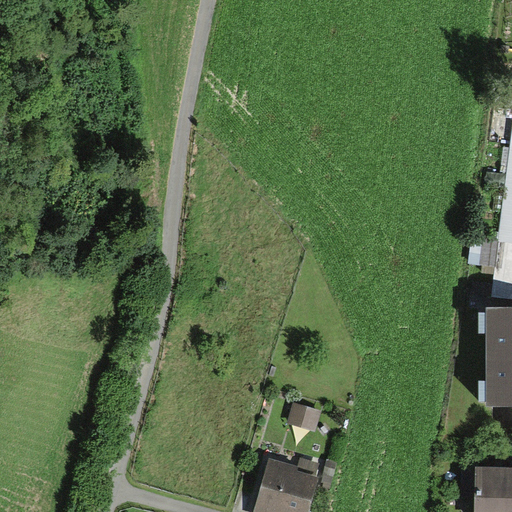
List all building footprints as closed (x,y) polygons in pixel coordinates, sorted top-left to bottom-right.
[(511,131),(491,292),(511,295),(511,131)] [(485,404),(511,404),(511,307),(486,307),(485,404)] [(321,411),(294,403),(287,422),(314,431),(321,411)] [(308,511),(319,477),(314,476),(317,465),(301,460),(299,468),(271,459),(253,511),(308,511)] [(511,511),(511,469),(475,468),(473,511),(511,511)]
